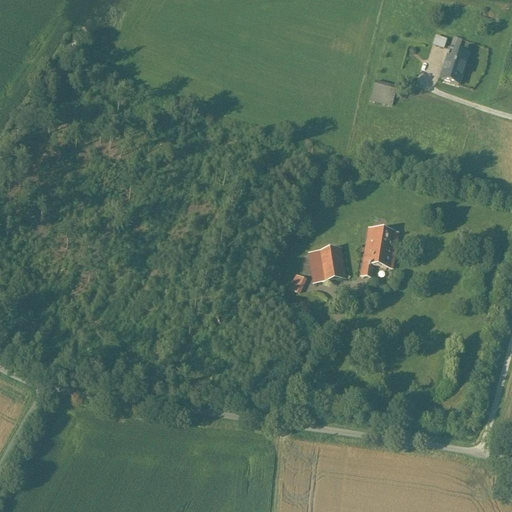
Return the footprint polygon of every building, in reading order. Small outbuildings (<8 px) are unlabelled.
[(443,52),(446,42),(435,38),(431,48),(443,52)] [(464,66),(447,61),(440,83),(457,89),(464,66)] [(396,91),(374,85),(369,103),(391,109),(396,91)] [(396,238),(369,233),(363,268),(373,270),(391,273),(396,238)] [(340,252),(317,256),(321,280),(322,286),(345,283),(340,252)] [(373,270),(363,268),(362,277),(372,279),(373,270)] [(294,278),(289,294),(301,298),(306,282),(294,278)]
